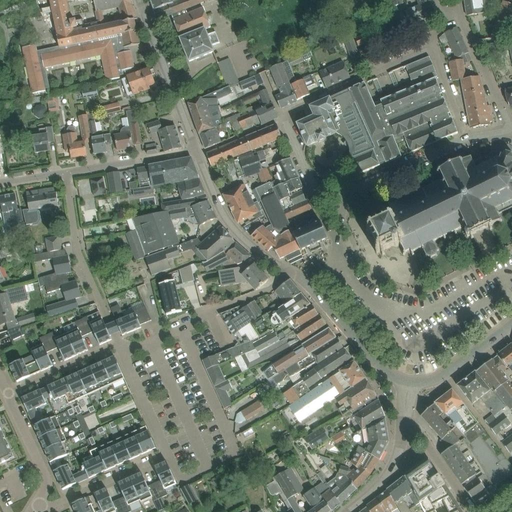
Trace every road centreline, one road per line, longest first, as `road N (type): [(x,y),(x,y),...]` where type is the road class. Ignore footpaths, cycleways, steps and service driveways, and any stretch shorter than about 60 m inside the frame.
road 1 (residential): [(319,200),(287,123),(290,110),(431,46),(466,138)]
road 2 (residential): [(291,270),(270,289),(131,350),(121,346)]
road 3 (residential): [(121,346),(84,271),(66,172)]
road 4 (residential): [(141,0),(196,151)]
road 5 (residential): [(196,151),(226,219),(258,255),(291,270)]
road 6 (residential): [(36,503),(47,507),(167,454)]
road 7 (unclassified): [(310,286),(385,372),(411,384)]
road 8 (residential): [(453,0),(506,128)]
road 9 (residential): [(66,172),(196,151)]
road 10 (residential): [(121,346),(6,394)]
road 11 (residential): [(36,503),(48,482),(6,394)]
